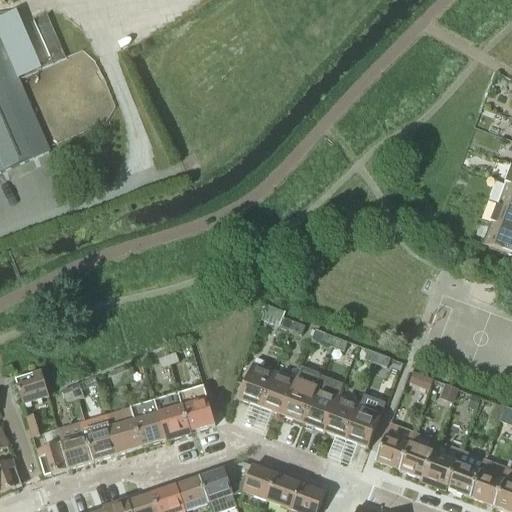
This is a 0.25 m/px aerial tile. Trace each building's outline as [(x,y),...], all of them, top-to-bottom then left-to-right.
[(0,174),(47,154),(0,43),(0,174)] [(511,211),(511,189),(504,186),(497,206),(511,211)] [(511,234),(511,211),(497,206),(489,226),(511,234)] [(481,246),(511,257),(511,234),(489,226),(481,246)] [(290,334),(293,324),(282,320),(278,329),(290,334)] [(301,338),(305,328),(293,324),(290,334),(301,338)] [(332,350),(336,340),(325,336),(321,346),(332,350)] [(343,354),(347,345),(336,340),(332,350),(343,354)] [(375,366),(379,357),(367,352),(364,362),(375,366)] [(178,365),(175,355),(166,358),(169,368),(178,365)] [(386,370),(390,361),(379,357),(375,366),(386,370)] [(169,368),(166,358),(158,362),(161,371),(169,368)] [(259,413),(274,374),(252,366),(238,402),(256,409),(255,411),(259,413)] [(122,386),(119,376),(117,372),(109,375),(114,389),(122,386)] [(131,382),(128,373),(119,376),(122,386),(131,382)] [(48,400),(41,374),(15,382),(22,407),(48,400)] [(282,419),(295,382),(274,374),(259,413),(263,414),(264,412),(282,419)] [(302,429),(317,390),(295,382),(282,419),(299,425),(298,428),(302,429)] [(84,400),(80,391),(78,386),(70,389),(71,394),(74,403),(84,400)] [(215,428),(203,389),(178,396),(182,409),(190,435),(215,428)] [(324,435),(338,399),(317,390),(302,429),(306,431),(307,428),(324,435)] [(74,403),(71,394),(63,397),(66,406),(74,403)] [(190,435),(182,409),(178,396),(153,404),(165,443),(166,446),(191,438),(190,435)] [(345,445),(359,407),(338,399),(324,435),(341,441),(341,444),(345,445)] [(165,443),(153,404),(130,411),(141,450),(165,443)] [(367,451),(381,415),(359,407),(345,445),(349,447),(350,445),(367,451)] [(141,450),(130,411),(105,418),(117,457),(141,450)] [(36,428),(33,418),(26,420),(29,430),(36,428)] [(117,457),(105,418),(81,425),(93,465),(117,457)] [(93,465),(81,425),(57,432),(61,445),(69,472),(93,465)] [(399,474),(413,437),(389,427),(375,465),(399,474)] [(39,438),(36,428),(29,430),(32,440),(39,438)] [(421,486),(437,446),(413,437),(399,474),(422,483),(421,486)] [(69,472),(61,445),(36,453),(44,479),(69,472)] [(445,495),(461,455),(437,446),(421,486),(445,495)] [(470,501),(484,464),(461,455),(445,495),(446,496),(447,492),(470,501)] [(0,495),(21,488),(12,462),(0,466),(0,495)] [(494,510),(508,473),(484,464),(470,501),(494,510)] [(244,495),(254,469),(243,465),(223,472),(232,498),(242,495),(244,495)] [(266,504),(276,478),(254,469),(244,495),(266,504)] [(232,498),(223,472),(199,481),(208,506),(232,498)] [(500,511),(511,511),(511,474),(508,473),(494,510),(500,511)] [(287,511),(288,511),(298,487),(276,478),(266,504),(287,511)] [(191,511),(208,506),(199,481),(175,489),(183,511),(191,511)] [(318,511),(324,497),(298,487),(288,511),(318,511)] [(183,511),(175,489),(152,497),(156,511),(183,511)] [(156,511),(152,497),(129,505),(128,502),(127,502),(130,511),(156,511)] [(130,511),(127,502),(102,511),(130,511)]
